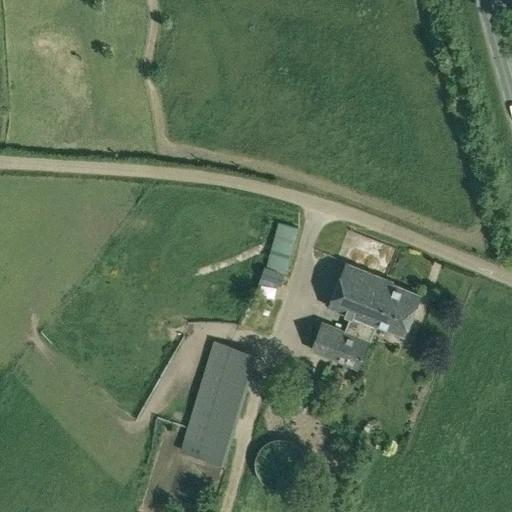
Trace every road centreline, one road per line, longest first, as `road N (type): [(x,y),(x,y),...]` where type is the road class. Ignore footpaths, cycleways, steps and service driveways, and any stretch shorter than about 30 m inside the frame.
road 1 (unclassified): [(511,278),(283,193),(193,177),(0,163)]
road 2 (unknown): [(333,210),(232,511)]
